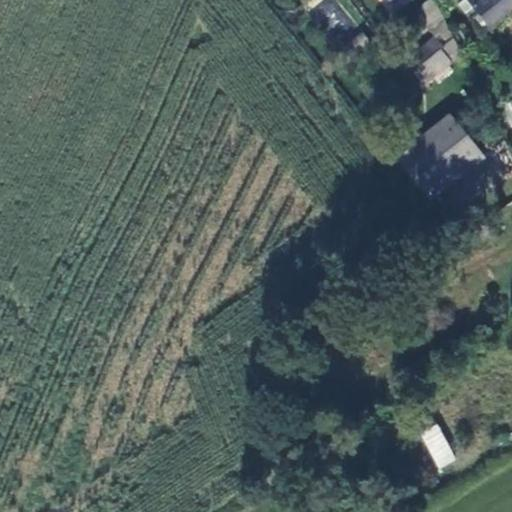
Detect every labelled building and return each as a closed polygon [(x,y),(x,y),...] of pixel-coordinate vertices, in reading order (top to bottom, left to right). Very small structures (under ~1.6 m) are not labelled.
[(431,31),(444,20),(434,0),(428,0),(416,11),(431,31)] [(511,0),(467,0),(490,28),(511,10),(511,0)] [(336,28),(345,19),(328,2),(319,11),(336,28)] [(406,62),(413,72),(442,49),(433,39),(406,62)] [(413,72),(424,85),(461,56),(454,39),(442,49),(413,72)] [(450,120),(398,161),(430,200),(483,159),(450,120)] [(290,344),(264,362),(278,382),(286,377),(279,367),(297,354),(290,344)] [(208,430),(235,468),(176,511),(219,511),(289,462),(247,403),(208,430)] [(437,424),(419,433),(438,470),(456,460),(437,424)]
